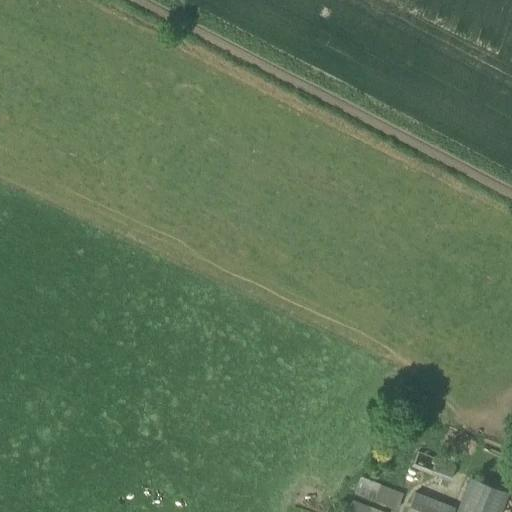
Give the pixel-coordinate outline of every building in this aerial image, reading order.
[(448,482),(454,466),(417,451),(411,466),(448,482)] [(395,509),(402,493),(359,477),(353,493),(395,509)] [(500,511),(508,493),(468,478),(455,511),(500,511)] [(451,511),(453,508),(414,492),(406,511),(451,511)] [(381,511),(351,500),(346,511),(381,511)]
